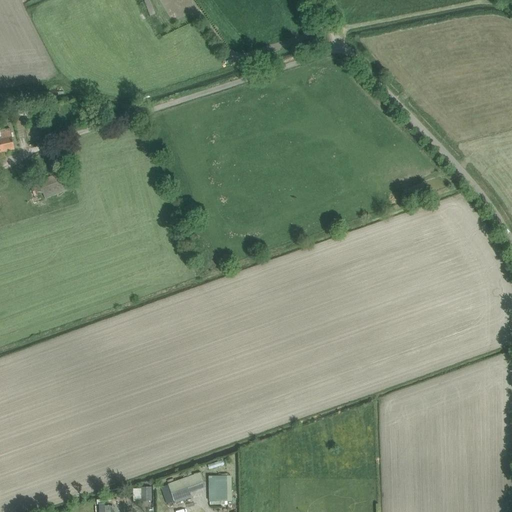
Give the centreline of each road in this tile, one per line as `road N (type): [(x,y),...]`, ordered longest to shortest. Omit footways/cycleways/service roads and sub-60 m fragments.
road 1 (unknown): [(341,44),(12,164)]
road 2 (unclassified): [(511,252),(324,25)]
